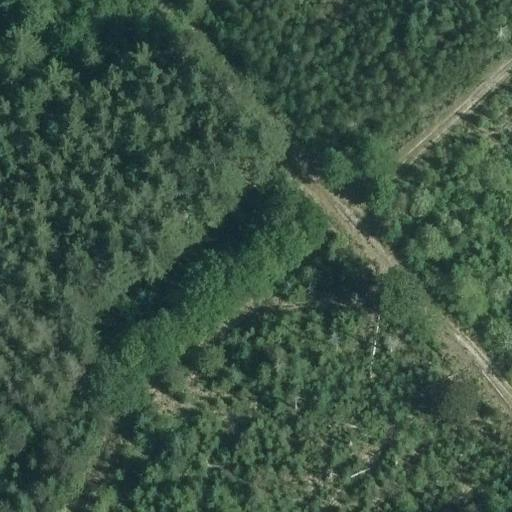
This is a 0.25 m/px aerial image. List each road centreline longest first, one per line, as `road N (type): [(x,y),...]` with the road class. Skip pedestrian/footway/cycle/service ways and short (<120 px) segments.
road 1 (track): [(156,0),(511,406)]
road 2 (track): [(86,511),(145,395),(343,214)]
